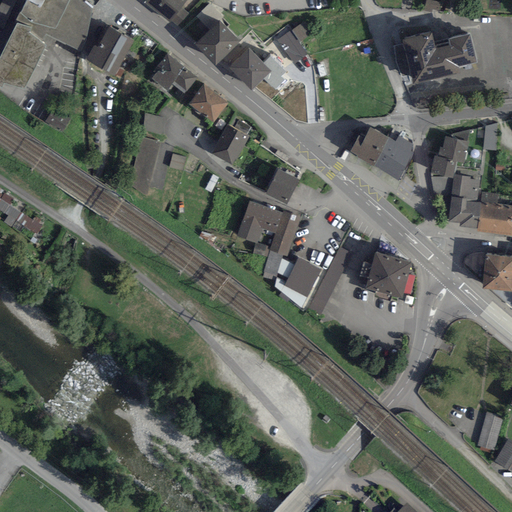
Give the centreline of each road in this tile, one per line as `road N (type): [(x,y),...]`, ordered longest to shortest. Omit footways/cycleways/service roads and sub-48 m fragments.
road 1 (unclassified): [(322,477),(256,386),(163,293),(0,183)]
road 2 (primary): [(304,145),(127,0)]
road 3 (residential): [(356,190),(332,205),(283,204),(229,178),(182,125)]
road 4 (unknown): [(69,230),(93,175),(94,76)]
road 5 (unclassified): [(511,496),(401,391)]
road 6 (residential): [(409,118),(429,215),(449,240)]
road 7 (residential): [(365,0),(409,118)]
road 8 (tertiary): [(454,278),(434,306),(401,391)]
road 9 (tertiary): [(0,437),(97,511)]
